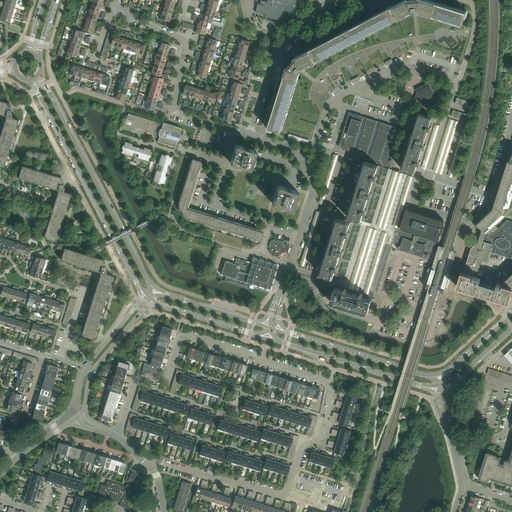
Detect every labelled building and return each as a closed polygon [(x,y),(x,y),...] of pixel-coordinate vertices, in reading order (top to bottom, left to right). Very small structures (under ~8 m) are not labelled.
[(101,8),(103,2),(96,0),(93,0),(92,5),(101,8)] [(173,9),(175,3),(166,0),(165,0),(164,6),(173,9),(174,9),(173,9)] [(258,4),(255,12),(257,13),(258,12),(265,14),(264,16),(265,17),(265,16),(287,23),(287,24),(292,8),(293,7),(292,7),(292,5),(293,5),(295,5),(296,0),(261,0),(261,1),(261,0),(261,1),(260,3),(260,4),(258,4)] [(352,43),(392,22),(413,11),(417,11),(462,25),(462,24),(464,17),(466,12),(451,7),(450,8),(436,3),(427,0),(406,0),(394,7),(394,6),(380,14),(366,21),(346,32),(352,43)] [(215,11),(217,5),(208,2),(207,8),(206,8),(215,11)] [(13,13),(14,8),(0,3),(0,6),(4,8),(3,10),(13,13)] [(98,14),(100,8),(101,9),(101,8),(92,5),(91,5),(89,11),(98,14)] [(171,15),(173,9),(164,6),(162,12),(171,15)] [(213,17),(215,11),(206,8),(206,9),(204,14),(213,17)] [(96,20),(98,14),(89,11),(87,18),(97,21),(97,20),(96,20)] [(472,27),(462,24),(462,25),(417,11),(413,11),(392,22),(352,43),(303,69),(300,72),(282,131),(289,134),(310,140),(312,141),(328,92),(355,78),(418,45),(462,58),(472,27)] [(169,21),(171,15),(162,12),(160,19),(169,22),(170,21),(169,21)] [(0,19),(10,23),(11,18),(0,14),(0,16),(1,17),(0,19)] [(211,24),(213,17),(204,14),(203,20),(203,21),(208,22),(208,23),(211,24)] [(94,27),(96,21),(97,21),(87,18),(85,24),(94,27)] [(206,29),(208,23),(208,22),(203,21),(203,20),(199,19),(198,20),(199,20),(197,26),(206,29)] [(92,33),(94,27),(85,24),(83,30),(93,33),(92,33)] [(204,35),(206,29),(197,26),(195,32),(195,31),(194,32),(204,35)] [(82,39),(84,33),(85,33),(85,32),(75,29),(73,36),(82,39)] [(352,43),(346,32),(324,43),(310,50),(296,57),(295,55),(290,58),(287,61),(285,67),(286,67),(285,72),(286,73),(283,83),(279,98),(279,97),(269,128),(282,131),(300,72),(303,69),(352,43)] [(80,44),(82,39),(73,36),(71,42),(81,45),(80,44)] [(117,47),(120,37),(114,36),(113,37),(112,39),(112,42),(111,45),(117,47)] [(123,49),(126,39),(120,38),(121,37),(120,37),(117,47),(123,49)] [(215,47),(217,41),(208,38),(208,39),(206,44),(215,47)] [(130,50),(133,41),(132,41),(126,39),(123,49),(130,50)] [(247,48),(249,42),(250,43),(250,42),(240,39),(238,45),(247,48)] [(136,52),(139,43),(133,42),(133,41),(130,50),(136,52)] [(78,51),(80,45),(81,45),(71,42),(69,48),(78,51)] [(168,51),(170,45),(161,42),(159,48),(168,51)] [(142,54),(145,45),(144,45),(139,43),(136,52),(142,54)] [(213,53),(215,47),(206,44),(204,50),(213,53)] [(246,54),(247,48),(238,45),(236,52),(246,55),(246,54)] [(76,57),(78,51),(69,48),(67,55),(77,58),(77,57),(76,57)] [(166,57),(168,51),(159,48),(157,55),(166,58),(167,57),(166,57)] [(211,59),(213,53),(204,50),(204,51),(202,57),(211,59)] [(243,61),(245,55),(246,55),(236,52),(234,58),(243,61)] [(164,64),(166,58),(157,55),(155,61),(164,64)] [(209,66),(211,59),(202,57),(201,63),(200,62),(200,63),(209,66)] [(242,67),(243,61),(234,58),(233,64),(242,67)] [(162,69),(164,64),(155,61),(153,67),(163,70),(162,69)] [(207,72),(209,66),(200,63),(198,69),(207,72)] [(75,75),(78,66),(72,65),(72,64),(69,73),(75,75)] [(240,73),(241,67),(242,67),(233,64),(231,70),(240,73)] [(81,77),(84,68),(78,66),(75,75),(81,77)] [(132,76),(134,70),(124,67),(125,67),(123,73),(132,76)] [(160,76),(162,70),(163,70),(153,67),(151,73),(160,76)] [(88,79),(90,70),(85,68),(84,68),(81,77),(88,79)] [(205,78),(207,72),(198,69),(197,75),(196,75),(205,78)] [(94,81),(97,72),(96,72),(90,70),(88,79),(94,81)] [(238,79),(240,73),(231,70),(229,77),(238,80),(238,79)] [(100,83),(103,74),(97,72),(94,81),(100,83)] [(130,82),(132,76),(123,73),(121,79),(120,79),(130,82)] [(106,85),(109,76),(109,75),(109,76),(103,74),(100,83),(106,85)] [(162,85),(163,79),(154,76),(152,82),(162,85)] [(128,89),(130,82),(120,79),(120,80),(121,80),(119,86),(128,89)] [(240,91),(242,85),(242,84),(233,81),(231,88),(240,91)] [(160,91),(161,86),(162,86),(162,85),(152,82),(150,89),(160,91)] [(432,84),(430,85),(429,82),(416,89),(417,92),(415,98),(421,100),(422,103),(436,96),(435,94),(436,92),(437,90),(437,88),(436,86),(434,85),(432,84)] [(182,94),(189,96),(192,87),(186,85),(186,84),(185,84),(185,85),(183,84),(182,84),(181,90),(182,89),(184,90),(182,94)] [(126,95),(128,89),(119,86),(117,92),(117,91),(116,92),(126,95)] [(195,98),(198,88),(197,89),(192,87),(189,96),(195,98)] [(201,100),(204,91),(198,89),(198,88),(195,98),(201,100)] [(238,96),(240,91),(231,88),(229,94),(239,97),(239,96),(238,96)] [(158,97),(160,91),(150,89),(149,95),(158,98),(158,97)] [(208,102),(210,92),(204,91),(201,100),(208,102)] [(124,101),(126,95),(116,92),(117,92),(115,98),(124,101)] [(214,104),(217,95),(211,93),(211,92),(210,92),(208,102),(214,104)] [(236,103),(238,97),(239,97),(229,94),(227,100),(236,103)] [(156,104),(157,98),(158,98),(149,95),(147,101),(156,104)] [(234,109),(236,103),(227,100),(225,106),(235,109),(234,109)] [(154,110),(156,104),(147,101),(145,108),(154,111),(154,110)] [(7,109),(9,105),(0,102),(0,113),(6,116),(5,118),(7,119),(0,142),(0,165),(4,167),(19,120),(11,118),(13,113),(11,113),(11,111),(7,109)] [(232,115),(234,109),(235,110),(235,109),(225,106),(223,112),(232,115)] [(230,121),(232,115),(223,112),(221,119),(231,122),(231,121),(230,121)] [(383,274),(393,243),(397,245),(396,248),(423,256),(424,253),(429,255),(432,246),(432,244),(436,245),(438,240),(440,234),(442,235),(444,228),(442,228),(445,221),(406,209),(403,220),(402,224),(402,226),(398,225),(414,176),(399,171),(392,169),(393,167),(392,166),(393,165),(394,163),(393,162),(392,161),(390,161),(390,160),(388,160),(393,144),(390,143),(395,127),(349,113),(338,147),(339,147),(339,146),(343,148),(344,148),(352,151),(353,151),(357,152),(360,153),(359,158),(358,160),(364,162),(347,217),(350,218),(348,222),(336,218),(319,273),(338,279),(337,282),(336,286),(335,286),(334,289),(330,302),(367,314),(368,312),(372,299),(368,298),(369,292),(370,289),(378,292),(383,274)] [(431,130),(432,127),(430,126),(431,123),(430,123),(432,117),(418,113),(412,131),(426,136),(428,129),(431,130)] [(163,125),(157,123),(128,114),(127,117),(127,119),(126,119),(125,124),(125,125),(124,129),(133,132),(135,128),(134,128),(135,127),(144,130),(145,129),(147,130),(146,131),(154,134),(153,136),(159,138),(163,125)] [(175,147),(181,128),(163,122),(163,125),(159,138),(157,142),(175,147)] [(425,148),(426,145),(424,145),(425,142),(425,141),(426,136),(412,131),(407,150),(421,154),(423,147),(425,148)] [(310,140),(289,134),(288,138),(308,144),(310,140)] [(134,158),(137,149),(135,148),(136,147),(132,146),(132,144),(124,142),(121,152),(125,153),(125,155),(134,158)] [(250,169),(256,151),(236,144),(230,163),(250,169)] [(149,161),(152,150),(144,148),(144,150),(140,148),(139,150),(137,149),(134,158),(144,161),(145,159),(149,161)] [(421,161),(419,161),(421,154),(407,150),(401,168),(415,173),(417,167),(418,164),(420,164),(421,161)] [(170,165),(172,157),(162,153),(161,158),(159,157),(157,167),(165,169),(166,168),(167,168),(168,164),(170,165)] [(492,209),(491,210),(499,218),(503,214),(504,215),(503,214),(505,213),(505,212),(506,208),(511,190),(511,154),(511,157),(509,156),(492,209)] [(187,208),(196,176),(201,161),(192,159),(178,204),(179,204),(178,206),(184,216),(186,217),(185,218),(260,241),(263,232),(187,208)] [(60,184),(61,179),(24,168),(24,166),(25,166),(22,165),(18,178),(58,190),(57,192),(59,193),(46,235),(45,235),(44,237),(56,241),(71,194),(63,192),(65,187),(63,187),(63,185),(60,184)] [(164,176),(166,172),(164,172),(165,169),(157,167),(153,177),(155,177),(153,181),(164,184),(166,177),(164,176)] [(433,190),(435,183),(428,181),(426,188),(433,190)] [(292,210),(296,198),(298,191),(278,185),(272,204),(292,210)] [(471,248),(469,254),(482,259),(487,260),(490,252),(492,245),(495,246),(500,242),(511,255),(511,234),(511,232),(511,221),(507,220),(498,228),(496,225),(501,221),(499,219),(500,219),(499,218),(491,210),(477,224),(476,223),(474,225),(476,227),(478,228),(481,232),(477,244),(476,244),(471,248)] [(5,252),(8,240),(4,238),(2,243),(0,242),(0,246),(3,248),(3,249),(2,249),(2,251),(5,252)] [(286,252),(288,247),(286,245),(285,245),(284,242),(278,240),(276,241),(275,239),(270,241),(269,247),(270,249),(272,254),(279,256),(279,253),(281,253),(283,252),(283,251),(286,252)] [(14,246),(15,242),(8,240),(5,252),(8,252),(8,251),(7,250),(8,249),(10,250),(12,246),(14,246)] [(16,255),(20,243),(15,242),(14,246),(12,246),(10,250),(15,251),(15,253),(14,252),(13,254),(16,255)] [(25,250),(27,246),(20,243),(16,255),(19,256),(20,254),(19,254),(19,253),(22,253),(23,249),(25,250)] [(29,256),(30,251),(32,247),(31,247),(27,246),(25,250),(23,249),(22,253),(26,255),(26,256),(25,256),(25,258),(28,259),(29,256)] [(103,261),(66,250),(67,249),(67,248),(65,248),(61,260),(100,272),(99,274),(102,275),(84,333),(82,332),(81,335),(94,338),(113,276),(106,274),(107,270),(105,269),(106,267),(102,266),(103,261)] [(461,272),(456,287),(462,288),(472,291),(472,292),(504,302),(505,302),(511,295),(511,273),(503,282),(505,284),(503,285),(502,286),(501,286),(501,285),(497,283),(496,286),(494,285),(480,281),(482,276),(477,275),(482,259),(469,254),(463,272),(461,272)] [(44,264),(46,260),(46,259),(36,256),(33,255),(32,258),(34,259),(34,258),(35,259),(34,261),(44,264)] [(270,290),(278,265),(253,258),(252,263),(239,259),(236,261),(235,264),(225,261),(221,274),(226,276),(224,281),(248,289),(250,283),(270,290)] [(42,273),(43,269),(30,264),(29,267),(31,268),(31,267),(32,268),(31,270),(42,273)] [(40,278),(42,273),(31,270),(31,272),(29,272),(30,271),(28,271),(27,274),(30,275),(40,278)] [(7,297),(9,288),(6,287),(6,286),(7,286),(8,284),(4,283),(3,286),(3,289),(2,292),(1,294),(1,295),(7,297)] [(12,298),(16,287),(13,286),(13,288),(13,289),(9,288),(7,297),(12,298)] [(18,300),(21,292),(18,291),(18,289),(19,287),(16,287),(12,298),(18,300)] [(24,302),(27,293),(28,290),(25,289),(24,291),(25,291),(24,293),(21,292),(18,300),(24,302)] [(33,303),(37,291),(34,291),(34,293),(34,294),(30,293),(27,301),(33,303)] [(39,305),(42,296),(38,295),(39,294),(40,292),(37,291),(33,303),(39,305)] [(45,307),(48,295),(46,294),(45,296),(45,297),(42,296),(39,305),(45,307)] [(50,309),(53,300),(50,299),(50,298),(51,298),(51,296),(48,295),(45,307),(50,309)] [(56,310),(60,299),(57,298),(56,300),(57,300),(57,301),(53,300),(50,309),(56,310)] [(62,312),(65,304),(61,303),(62,301),(63,300),(60,299),(56,310),(62,312)] [(10,327),(12,318),(9,317),(9,316),(10,316),(11,314),(8,313),(4,325),(10,327)] [(15,329),(19,317),(16,316),(16,318),(16,319),(12,318),(10,327),(15,329)] [(21,331),(24,322),(21,321),(21,320),(22,318),(19,317),(15,329),(21,331)] [(27,332),(30,324),(31,321),(28,320),(27,322),(28,322),(27,323),(24,322),(21,331),(27,332)] [(36,334),(40,322),(37,321),(37,323),(37,324),(33,323),(34,323),(33,323),(30,332),(31,332),(36,334)] [(42,335),(45,327),(42,326),(42,325),(43,323),(40,322),(36,334),(42,335)] [(48,337),(52,326),(49,325),(48,327),(49,327),(48,328),(45,327),(42,335),(48,337)] [(54,339),(57,330),(56,330),(56,331),(53,329),(53,328),(54,328),(54,326),(52,326),(48,337),(54,339)] [(169,344),(167,343),(158,340),(157,344),(156,344),(155,345),(156,345),(167,349),(169,344)] [(166,353),(167,349),(156,345),(155,349),(155,348),(154,350),(155,350),(166,353)] [(191,358),(194,349),(190,347),(190,346),(186,357),(191,358)] [(201,361),(204,351),(204,350),(200,349),(199,350),(196,360),(201,361)] [(163,358),(164,353),(166,354),(166,353),(155,350),(153,355),(164,358),(163,358)] [(211,364),(214,354),(214,353),(209,352),(209,353),(206,363),(211,364)] [(235,372),(238,362),(238,361),(233,359),(233,360),(230,370),(235,372)] [(35,364),(33,363),(30,362),(27,361),(24,360),(22,366),(30,369),(31,365),(33,366),(32,366),(34,367),(35,364)] [(160,368),(161,363),(152,360),(150,365),(159,367),(160,368)] [(130,365),(129,364),(119,361),(117,366),(127,369),(128,370),(130,365)] [(159,367),(150,365),(144,363),(142,371),(150,374),(151,372),(153,372),(157,373),(159,367)] [(244,375),(248,364),(247,365),(242,363),(239,373),(244,375)] [(57,372),(59,367),(49,364),(48,364),(46,369),(47,369),(57,372)] [(29,372),(30,369),(22,366),(20,372),(32,375),(33,373),(31,372),(29,372)] [(255,380),(258,370),(253,368),(253,367),(253,368),(250,378),(255,380)] [(184,385),(187,376),(184,375),(184,374),(185,372),(182,371),(181,374),(180,377),(179,380),(178,383),(184,385)] [(31,378),(32,375),(20,372),(18,377),(27,380),(28,377),(29,377),(29,378),(31,378)] [(190,387),(194,375),(191,374),(190,376),(191,376),(190,377),(187,376),(184,385),(190,387)] [(196,388),(198,380),(195,379),(195,377),(196,378),(196,376),(194,375),(190,387),(196,388)] [(26,383),(27,380),(18,377),(16,383),(28,387),(29,384),(27,383),(27,384),(26,383)] [(201,390),(205,378),(202,377),(202,379),(202,380),(202,381),(198,380),(196,388),(201,390)] [(207,392),(210,383),(206,382),(207,381),(208,379),(205,378),(201,390),(207,392)] [(213,394),(216,382),(214,381),(213,383),(214,383),(213,384),(210,383),(207,392),(213,394)] [(219,396),(221,387),(218,386),(218,385),(219,385),(219,383),(216,382),(213,394),(218,395),(219,396)] [(303,394),(306,385),(306,383),(302,382),(301,383),(298,393),(303,394)] [(27,390),(28,387),(16,383),(15,389),(14,389),(23,392),(24,388),(25,389),(27,390)] [(141,400),(146,402),(149,393),(146,392),(146,391),(147,391),(147,389),(144,388),(143,391),(142,394),(141,397),(141,400),(140,400),(141,400)] [(317,399),(321,388),(320,389),(315,388),(312,397),(317,399)] [(23,395),(20,394),(12,391),(12,392),(10,397),(18,400),(20,397),(21,397),(21,398),(23,398),(23,395)] [(152,404),(156,392),(153,391),(152,393),(153,393),(152,394),(149,393),(146,402),(152,404)] [(158,405),(161,397),(157,396),(158,395),(159,393),(156,392),(152,404),(158,405)] [(355,403),(357,397),(348,394),(345,393),(344,396),(346,397),(346,396),(347,397),(346,400),(355,403)] [(164,407),(167,396),(164,395),(164,397),(164,398),(161,397),(158,405),(164,407)] [(169,409),(172,400),(169,399),(169,398),(170,396),(167,396),(164,407),(169,409)] [(17,403),(18,400),(10,397),(8,403),(20,407),(21,404),(19,403),(19,404),(17,403)] [(248,410),(252,398),(249,397),(249,399),(249,401),(245,400),(245,399),(242,408),(248,410)] [(175,411),(179,399),(176,398),(175,400),(176,400),(175,402),(172,400),(169,409),(175,411)] [(254,412),(257,403),(253,402),(254,401),(255,399),(252,398),(248,410),(254,412)] [(181,413),(183,404),(180,403),(180,402),(181,402),(182,400),(179,399),(175,411),(181,413)] [(353,409),(355,403),(346,400),(345,404),(344,403),(342,402),(341,405),(353,409)] [(260,414),(263,402),(261,401),(260,403),(260,404),(257,403),(254,412),(260,414)] [(47,406),(37,403),(36,402),(34,407),(35,407),(45,410),(47,406)] [(187,415),(189,406),(190,403),(187,402),(187,404),(187,405),(183,404),(181,413),(186,414),(187,415)] [(266,415),(268,407),(265,406),(265,404),(266,405),(266,403),(263,402),(260,414),(265,415),(266,415)] [(19,410),(20,407),(8,403),(6,409),(15,412),(15,411),(16,408),(17,409),(19,410)] [(274,416),(278,404),(275,403),(274,405),(275,405),(274,407),(271,406),(271,405),(268,414),(269,414),(274,416)] [(280,418),(283,409),(279,408),(280,407),(281,405),(278,404),(274,416),(280,418)] [(353,409),(341,405),(340,408),(342,408),(343,408),(344,408),(343,411),(351,414),(353,409)] [(194,419),(198,407),(195,406),(194,408),(195,408),(194,410),(191,409),(191,408),(188,417),(194,419)] [(200,421),(202,412),(199,411),(199,410),(200,410),(200,408),(198,407),(194,419),(200,421)] [(286,419),(289,408),(286,407),(286,409),(286,410),(283,409),(280,418),(286,419)] [(291,421),(294,413),(291,412),(291,410),(292,411),(292,409),(289,408),(286,419),(291,421)] [(205,422),(209,411),(206,410),(206,412),(206,413),(202,412),(200,421),(205,422)] [(297,423),(301,411),(298,410),(297,412),(298,413),(297,414),(294,413),(291,421),(297,423)] [(211,424),(214,416),(210,415),(211,413),(212,412),(209,411),(205,422),(211,424)] [(303,425),(305,416),(302,415),(302,414),(303,414),(304,412),(301,411),(297,423),(303,425)] [(349,420),(351,414),(343,411),(342,415),(340,415),(341,414),(339,414),(338,416),(349,420)] [(42,420),(44,415),(34,412),(32,417),(42,420)] [(111,422),(112,417),(102,414),(101,419),(111,422)] [(310,424),(311,421),(312,418),(312,415),(309,414),(309,416),(309,417),(305,416),(303,425),(309,427),(309,426),(310,424)] [(138,428),(141,420),(137,419),(138,417),(138,418),(139,416),(136,415),(135,418),(134,420),(133,423),(132,426),(127,425),(126,427),(131,429),(132,426),(138,428)] [(348,426),(349,420),(338,416),(337,419),(339,420),(339,419),(340,420),(339,423),(348,426)] [(144,430),(147,418),(145,417),(144,419),(145,420),(144,421),(141,420),(138,428),(144,430)] [(223,430),(227,418),(224,417),(223,419),(224,419),(223,421),(220,420),(220,419),(217,428),(218,428),(223,430)] [(150,432),(152,423),(149,422),(149,421),(150,421),(150,419),(147,418),(144,430),(150,432)] [(229,432),(232,423),(228,422),(229,421),(230,419),(227,418),(223,430),(229,432)] [(155,434),(159,422),(156,421),(156,423),(156,424),(152,423),(150,432),(155,434)] [(235,434),(238,422),(235,421),(235,423),(235,424),(232,423),(229,432),(235,434)] [(161,435),(164,427),(160,426),(161,425),(162,423),(159,422),(155,434),(161,435)] [(240,435),(243,427),(240,426),(240,424),(241,425),(241,423),(238,422),(235,434),(240,435)] [(167,437),(169,430),(170,429),(171,426),(168,425),(167,427),(167,428),(164,427),(161,435),(167,437)] [(246,437),(250,425),(247,425),(246,426),(247,427),(246,428),(243,427),(240,435),(246,437)] [(252,439),(255,430),(251,429),(252,428),(253,426),(250,425),(246,437),(252,439)] [(267,439),(270,428),(268,427),(267,429),(268,429),(267,430),(264,429),(261,438),(267,439)] [(258,441),(261,432),(260,432),(261,429),(258,428),(258,430),(258,431),(255,430),(252,439),(257,441),(258,441)] [(273,441),(275,433),(272,432),(272,430),(273,431),(273,429),(270,428),(267,439),(273,441)] [(348,437),(350,431),(351,431),(342,428),(342,429),(341,432),(340,432),(340,431),(338,431),(337,433),(348,437)] [(278,443),(282,431),(279,430),(278,432),(279,432),(279,434),(275,433),(273,441),(278,443)] [(174,444),(177,432),(174,431),(174,433),(174,435),(171,434),(170,434),(168,442),(174,444)] [(284,445),(287,436),(283,435),(284,434),(285,432),(282,431),(278,443),(284,445)] [(9,442),(12,433),(11,433),(7,432),(6,436),(3,435),(2,440),(7,441),(6,442),(5,442),(5,444),(8,445),(9,442)] [(179,446),(182,437),(179,436),(179,435),(180,433),(177,432),(174,444),(179,446)] [(347,443),(348,437),(337,433),(336,436),(338,437),(338,436),(339,437),(338,440),(347,443)] [(290,447),(290,446),(291,443),(292,441),(293,438),(294,435),(291,434),(290,436),(290,437),(287,436),(284,445),(290,447)] [(185,448),(189,436),(186,435),(185,437),(186,437),(185,438),(182,437),(179,446),(185,448)] [(191,450),(194,441),(193,441),(190,440),(190,439),(191,439),(191,437),(189,436),(185,448),(191,449),(191,450)] [(345,448),(347,443),(338,440),(337,443),(336,443),(334,442),(333,445),(345,448)] [(61,453),(64,444),(59,442),(56,452),(61,453)] [(206,456),(209,444),(207,443),(206,445),(206,446),(203,445),(202,445),(200,454),(206,456)] [(211,457),(214,449),(211,448),(211,447),(212,447),(212,445),(209,444),(206,456),(211,457)] [(343,454),(345,448),(333,445),(332,448),(334,448),(335,448),(336,448),(335,451),(335,452),(337,453),(343,455),(343,454)] [(217,459),(221,448),(218,447),(217,448),(218,449),(217,450),(214,449),(211,457),(217,459)] [(223,461),(226,452),(225,452),(222,451),(223,450),(224,448),(221,448),(217,459),(223,461)] [(511,455),(510,461),(505,460),(504,462),(500,461),(501,458),(497,457),(496,457),(498,451),(488,448),(484,459),(486,459),(480,479),(488,482),(490,477),(494,478),(498,479),(511,483),(511,455)] [(232,462),(235,450),(232,449),(232,451),(232,452),(229,451),(228,451),(226,460),(232,462)] [(315,462),(318,454),(315,453),(315,451),(315,452),(316,450),(313,449),(312,452),(309,460),(310,461),(310,460),(315,462)] [(237,463),(240,455),(237,454),(237,453),(238,451),(235,450),(232,462),(237,463)] [(50,461),(52,453),(44,451),(43,455),(42,458),(48,460),(50,461)] [(321,464),(325,452),(322,451),(321,453),(322,453),(321,455),(318,454),(315,462),(321,464)] [(327,466),(329,457),(326,456),(326,455),(327,455),(328,453),(325,452),(321,464),(327,466)] [(333,468),(335,459),(337,453),(335,452),(333,458),(329,457),(327,466),(332,468),(333,468)] [(243,465),(247,453),(244,453),(243,454),(244,455),(243,456),(240,455),(237,463),(243,465)] [(249,467),(251,458),(248,457),(248,456),(249,456),(249,454),(247,453),(243,465),(249,467)] [(254,469),(258,457),(255,456),(255,458),(255,459),(251,458),(249,467),(254,469)] [(45,467),(48,460),(42,458),(39,457),(38,461),(39,461),(38,464),(43,466),(45,467)] [(260,471),(263,462),(259,461),(260,460),(261,458),(258,457),(254,469),(260,470),(260,471)] [(269,469),(273,458),(270,457),(270,459),(270,460),(266,459),(263,467),(264,468),(264,467),(269,469)] [(275,471),(278,462),(274,461),(275,460),(276,458),(273,458),(269,469),(275,471)] [(281,473),(285,461),(282,460),(281,462),(282,462),(281,464),(278,462),(275,471),(281,473)] [(287,475),(290,466),(289,466),(286,465),(286,464),(287,464),(287,462),(285,461),(281,473),(287,475)] [(41,473),(43,466),(38,464),(35,463),(34,468),(33,471),(41,473)] [(140,484),(144,473),(129,468),(126,480),(140,484)] [(55,478),(57,474),(50,471),(47,480),(46,483),(49,484),(50,482),(49,482),(49,481),(52,481),(53,477),(55,478)] [(41,479),(42,476),(33,473),(31,479),(43,483),(44,480),(42,479),(42,480),(41,479)] [(58,487),(61,475),(57,474),(55,478),(53,477),(52,481),(56,483),(56,484),(55,484),(55,486),(58,487)] [(67,481),(68,477),(61,475),(58,487),(61,488),(61,486),(60,485),(61,484),(63,485),(65,481),(67,481)] [(69,490),(73,479),(68,477),(67,481),(65,481),(63,485),(68,486),(67,488),(67,487),(66,489),(69,490)] [(42,486),(43,483),(31,479),(29,485),(38,487),(39,484),(40,484),(40,485),(42,486)] [(78,485),(80,481),(73,479),(69,490),(72,491),(73,489),(72,489),(72,488),(75,489),(76,484),(78,485)] [(82,491),(84,482),(80,481),(78,485),(76,484),(75,489),(79,490),(79,491),(77,496),(80,497),(82,491)] [(128,497),(129,493),(134,495),(134,494),(136,488),(136,487),(126,484),(125,489),(121,488),(121,485),(107,481),(109,482),(108,486),(101,484),(98,494),(105,496),(106,495),(110,496),(109,500),(116,502),(117,501),(121,502),(120,506),(127,508),(130,498),(128,497)] [(181,511),(190,484),(182,481),(181,485),(180,488),(179,492),(179,493),(178,495),(176,500),(177,500),(176,503),(175,502),(175,503),(174,507),(175,507),(174,510),(173,510),(172,511),(186,511),(188,510),(184,509),(182,511),(181,511)] [(37,491),(38,487),(29,485),(28,491),(39,494),(40,491),(38,491),(37,491)] [(200,498),(204,486),(201,485),(200,487),(201,487),(200,488),(197,487),(194,496),(200,498)] [(206,500),(208,491),(205,490),(205,489),(206,489),(207,487),(204,486),(200,498),(206,500)] [(212,501),(215,490),(212,489),(212,491),(212,492),(208,491),(206,500),(212,501)] [(217,503),(220,495),(217,493),(217,492),(218,490),(215,490),(212,501),(217,503)] [(34,499),(35,496),(37,496),(38,497),(39,494),(28,491),(26,496),(34,499)] [(223,505),(227,493),(224,492),(223,494),(224,494),(223,496),(220,495),(217,503),(223,505)] [(229,507),(232,498),(231,498),(228,497),(228,496),(229,496),(230,494),(227,493),(223,505),(229,507)] [(237,507),(241,494),(238,493),(237,495),(238,495),(238,496),(235,496),(235,495),(232,506),(237,507)] [(481,500),(482,499),(480,498),(472,495),(470,501),(478,504),(480,500),(481,500)] [(33,502),(34,499),(26,496),(24,502),(33,505),(36,506),(37,503),(35,502),(35,503),(33,502)] [(84,505),(86,499),(80,497),(77,496),(77,497),(76,500),(75,500),(75,499),(73,498),(72,501),(84,505)] [(246,510),(250,497),(247,496),(247,498),(247,499),(244,498),(241,509),(246,510)] [(251,511),(255,511),(259,499),(256,499),(256,500),(256,501),(256,502),(254,501),(250,511),(251,511)] [(82,511),(84,505),(72,501),(71,504),(73,505),(73,504),(75,505),(74,508),(82,511)] [(265,511),(268,502),(265,501),(265,503),(266,504),(265,505),(263,504),(260,511),(265,511)] [(477,508),(478,504),(470,501),(468,507),(482,511),(482,510),(477,508)]
